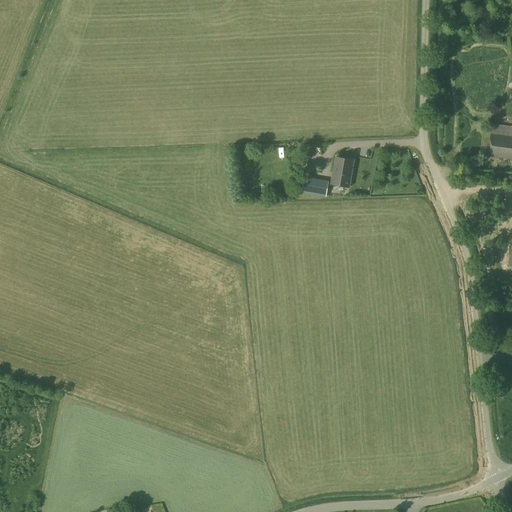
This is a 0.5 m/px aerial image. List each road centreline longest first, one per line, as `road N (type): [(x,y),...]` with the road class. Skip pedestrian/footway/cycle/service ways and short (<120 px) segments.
road 1 (unclassified): [(496,478),(469,278),(423,148),(423,0)]
road 2 (tertiary): [(496,478),(431,500),(311,511)]
